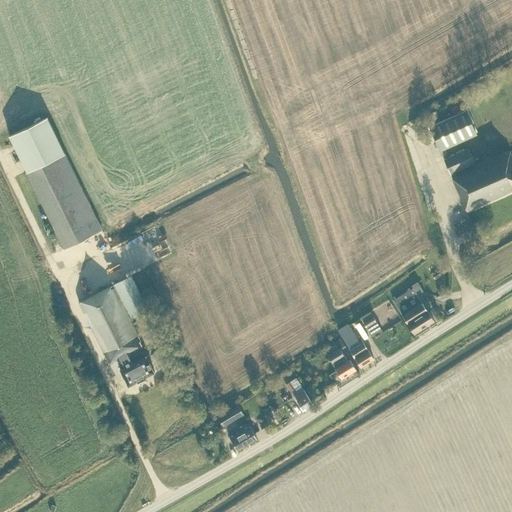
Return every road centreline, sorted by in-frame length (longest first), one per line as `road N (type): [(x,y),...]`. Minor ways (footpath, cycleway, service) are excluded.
road 1 (tertiary): [(145,511),(511,284)]
road 2 (unknown): [(0,149),(67,287)]
